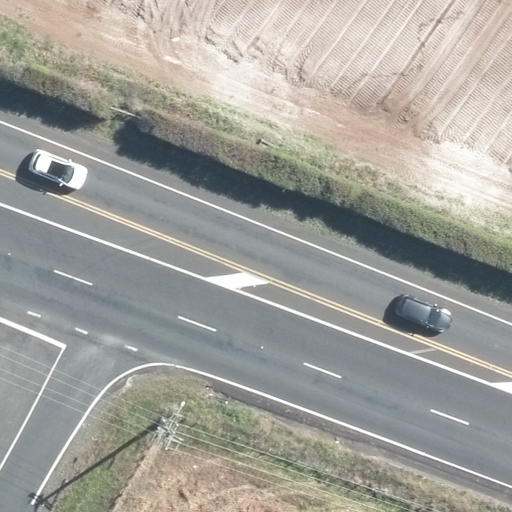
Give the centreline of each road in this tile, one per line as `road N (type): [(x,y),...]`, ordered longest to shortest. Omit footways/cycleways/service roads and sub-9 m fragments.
road 1 (secondary): [(511,374),(122,219)]
road 2 (unclassified): [(0,451),(63,347),(122,219)]
road 3 (secondary): [(122,219),(0,171)]
